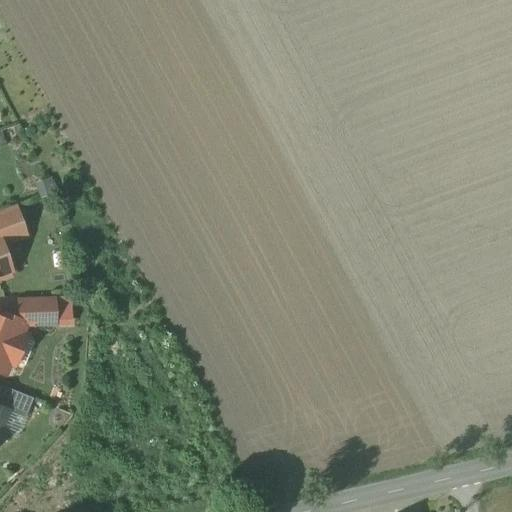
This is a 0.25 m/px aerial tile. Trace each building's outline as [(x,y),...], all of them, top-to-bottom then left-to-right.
[(15,208),(0,213),(0,244),(0,246),(25,237),(15,208)] [(0,277),(4,279),(11,277),(13,272),(11,264),(6,262),(0,246),(0,244),(0,277)] [(53,297),(18,299),(19,322),(24,324),(54,323),(53,297)] [(0,317),(0,373),(4,375),(8,363),(14,365),(25,338),(19,336),(24,324),(19,322),(1,315),(0,317)] [(33,399),(0,386),(0,407),(7,410),(7,412),(25,419),(33,399)]
